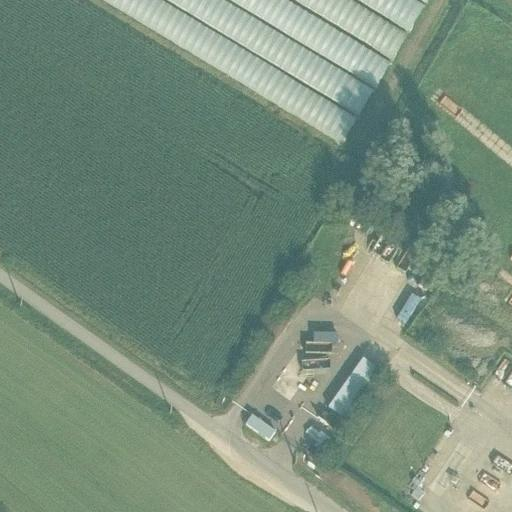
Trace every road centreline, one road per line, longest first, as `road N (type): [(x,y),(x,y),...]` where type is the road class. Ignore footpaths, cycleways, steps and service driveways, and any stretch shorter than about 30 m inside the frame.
road 1 (unclassified): [(0,280),(321,511)]
road 2 (unknown): [(222,440),(311,317),(333,317),(365,338)]
road 3 (unknown): [(365,338),(268,473)]
road 4 (unknown): [(365,338),(483,420)]
